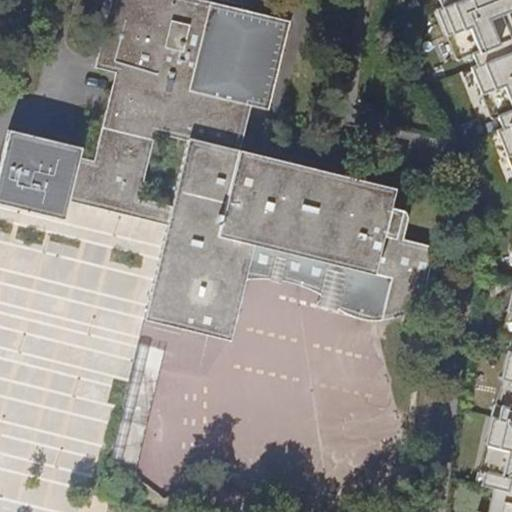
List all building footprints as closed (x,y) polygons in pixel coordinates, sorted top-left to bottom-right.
[(6,135),(0,162),(0,209),(60,223),(64,206),(163,229),(142,322),(237,342),(252,280),(259,247),(387,276),(377,316),(390,313),(403,309),(414,304),(427,242),(378,232),(389,186),(234,151),(244,105),(263,109),(282,22),(184,0),(105,0),(90,70),(111,75),(90,165),(74,161),(76,151),(6,135)] [(439,0),(442,7),(437,9),(458,60),(472,55),(477,65),(471,68),(492,118),(497,116),(502,128),(497,131),(511,169),(511,36),(497,0),(439,0)] [(511,0),(497,0),(511,36),(511,0)] [(370,317),(377,316),(387,276),(259,247),(252,280),(258,277),(262,276),(269,276),(278,276),(286,278),(294,280),(302,284),(308,287),(316,291),(313,304),(333,308),(338,310),(344,312),(351,315),(357,316),(362,316),(370,317)] [(511,511),(511,291),(501,337),(511,339),(511,351),(508,351),(495,405),(501,406),(499,417),(493,416),(479,471),(485,472),(482,484),(496,487),(490,511),(511,511)]
